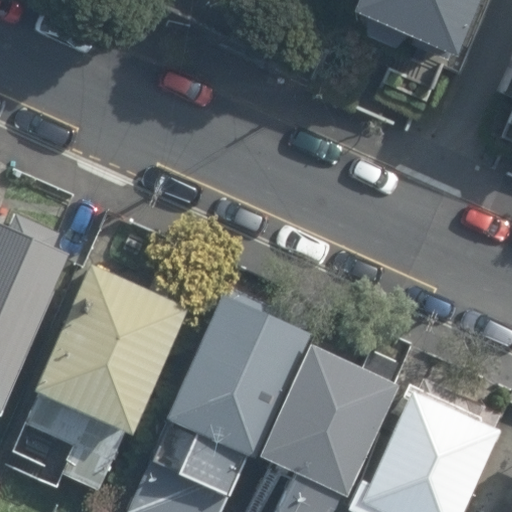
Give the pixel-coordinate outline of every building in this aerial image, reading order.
[(346,0),(346,2),(450,46),(470,0),(346,0)] [(0,211),(0,396),(68,246),(50,242),(54,225),(4,204),(0,211)] [(179,290),(84,251),(8,434),(95,481),(126,425),(179,290)] [(216,511),(304,324),(221,286),(122,498),(152,511),(216,511)] [(327,511),(389,374),(306,337),(231,505),(245,511),(327,511)] [(454,511),(503,409),(410,368),(344,504),(357,511),(454,511)]
